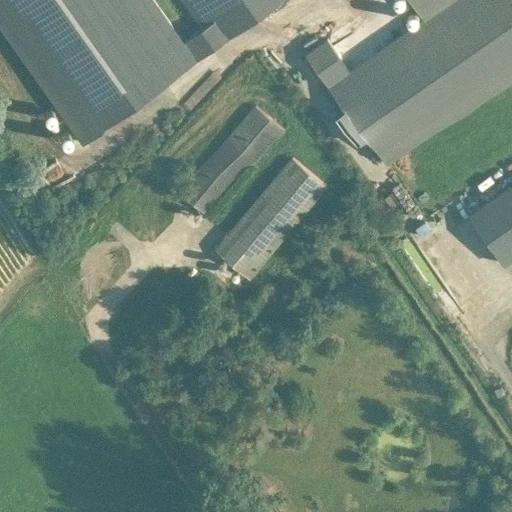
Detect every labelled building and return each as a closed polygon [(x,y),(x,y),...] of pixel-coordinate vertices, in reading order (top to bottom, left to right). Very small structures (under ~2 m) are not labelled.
[(0,0),(0,20),(83,136),(272,0),(190,0),(202,16),(186,28),(165,0),(0,0)] [(305,46),(387,164),(511,75),(511,0),(413,0),(422,12),(347,63),(325,31),(305,46)] [(180,185),(208,208),(284,114),(256,91),(180,185)] [(327,178),(290,147),(214,241),(251,271),(327,178)] [(506,256),(511,251),(511,174),(470,202),(506,256)]
